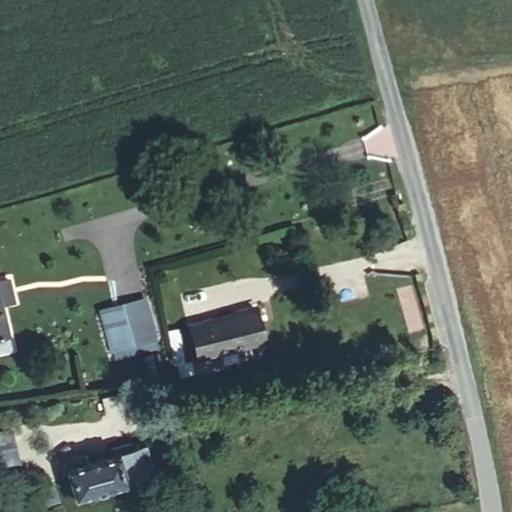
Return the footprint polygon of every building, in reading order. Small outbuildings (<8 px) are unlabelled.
[(0,303),(13,300),(7,278),(0,279),(0,350),(9,348),(6,335),(8,335),(0,303)] [(154,339),(144,300),(103,312),(113,350),(154,339)] [(264,341),(256,310),(206,323),(205,319),(188,324),(196,358),(264,341)] [(137,394),(101,397),(104,425),(139,421),(137,394)] [(10,429),(0,431),(0,462),(17,458),(10,429)] [(145,447),(119,454),(127,484),(153,477),(145,447)] [(84,456),(86,463),(102,459),(100,451),(84,456)] [(127,484),(119,454),(102,459),(86,463),(65,469),(74,499),(127,484)]
